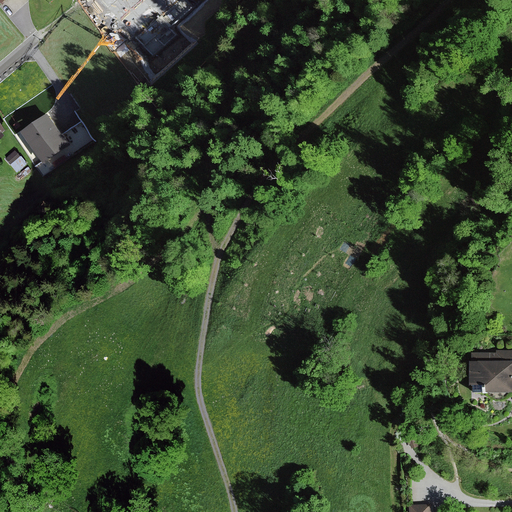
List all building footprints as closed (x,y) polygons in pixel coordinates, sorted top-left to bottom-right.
[(49,85),(45,80),(41,84),(44,89),(49,85)] [(48,114),(21,131),(42,163),(69,145),(48,114)] [(28,167),(16,153),(6,162),(17,176),(28,167)] [(511,393),(511,350),(496,351),(496,353),(470,353),(470,385),(473,385),(473,393),(488,393),(490,396),(493,398),(497,399),(501,399),(504,398),(507,396),(509,393),(511,393)] [(412,430),(406,433),(407,437),(406,437),(409,445),(410,445),(412,449),(419,446),(412,430)]
